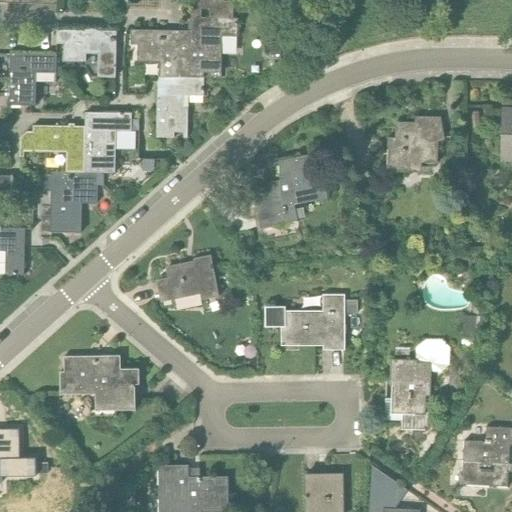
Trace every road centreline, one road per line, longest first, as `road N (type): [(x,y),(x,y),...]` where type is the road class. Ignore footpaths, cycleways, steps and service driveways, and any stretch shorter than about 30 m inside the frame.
road 1 (residential): [(84,275),(301,96),(392,63),(511,58)]
road 2 (residential): [(203,389),(204,423),(223,438),(327,437),(341,430),(342,397),(334,390)]
road 3 (residential): [(203,389),(84,275)]
road 4 (residential): [(334,390),(203,389)]
